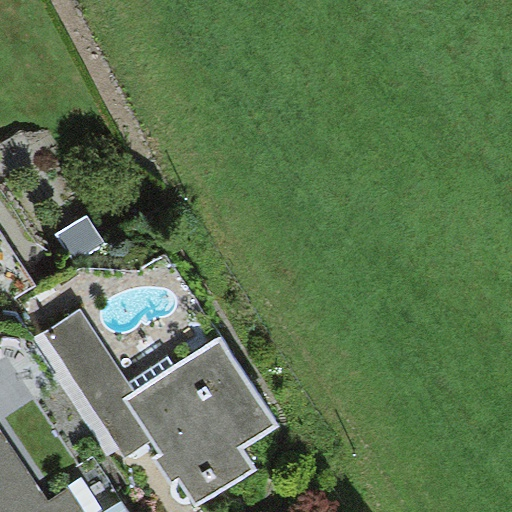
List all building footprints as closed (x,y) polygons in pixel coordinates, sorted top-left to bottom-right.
[(55,232),(75,266),(107,247),(87,213),(55,232)] [(80,310),(45,332),(119,448),(126,458),(152,439),(161,453),(154,457),(173,482),(179,477),(197,505),(255,470),(241,450),(278,425),(220,337),(134,392),(80,310)] [(108,455),(119,448),(45,332),(34,339),(108,455)] [(0,511),(83,511),(67,489),(49,501),(0,430),(0,511)] [(130,511),(122,499),(103,511),(130,511)]
